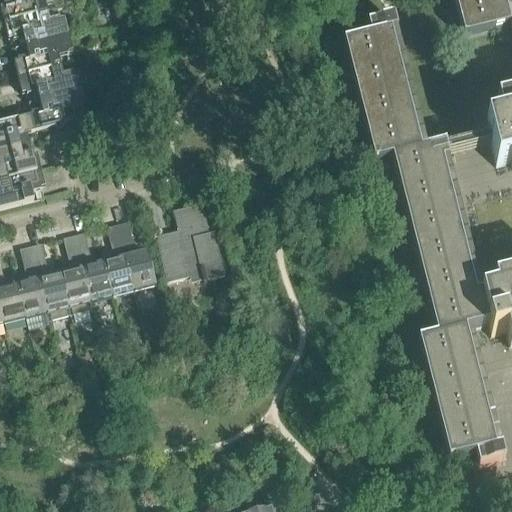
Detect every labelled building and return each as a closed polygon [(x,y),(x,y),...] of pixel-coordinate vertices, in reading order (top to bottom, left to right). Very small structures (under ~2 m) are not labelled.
[(0,0),(8,27),(46,17),(44,9),(54,6),(54,4),(58,3),(57,0),(0,0)] [(453,0),(463,41),(466,40),(466,41),(480,37),(508,30),(509,30),(510,30),(509,28),(502,0),(453,0)] [(500,125),(485,129),(488,141),(489,142),(490,148),(490,149),(496,170),(510,166),(511,172),(511,171),(511,11),(511,12),(510,12),(511,18),(511,104),(496,108),(497,111),(496,111),(500,125)] [(4,26),(3,26),(4,30),(8,44),(12,43),(15,55),(25,52),(68,41),(63,25),(59,26),(59,24),(48,26),(46,17),(8,27),(4,27),(4,26)] [(345,49),(343,50),(373,168),(375,168),(376,168),(391,164),(436,342),(420,346),(420,347),(418,347),(448,466),(450,465),(450,466),(475,459),(478,472),(503,465),(500,453),(494,454),(464,335),(470,334),(471,334),(488,329),(491,340),(505,336),(509,350),(510,353),(511,352),(511,282),(494,287),(494,289),(495,295),(480,298),(475,300),(441,167),(447,166),(446,159),(444,153),(444,150),(425,155),(419,156),(389,38),(395,36),(392,24),(380,27),(367,30),(370,42),(345,48),(345,49)] [(68,60),(67,58),(72,57),(68,41),(25,52),(27,60),(17,63),(18,68),(15,69),(18,80),(17,80),(17,82),(60,72),(58,63),(68,60)] [(60,72),(17,82),(18,85),(22,99),(26,98),(26,100),(28,99),(29,103),(27,103),(28,108),(38,106),(81,95),(77,79),(73,80),(72,78),(62,80),(60,72)] [(38,106),(41,115),(31,117),(31,119),(27,121),(31,137),(49,133),(50,135),(51,134),(51,132),(74,126),(71,117),(81,115),(81,112),(85,111),(81,95),(38,106)] [(0,156),(29,149),(26,138),(31,137),(27,121),(8,125),(7,123),(6,123),(7,126),(0,127),(0,156)] [(0,185),(40,175),(40,173),(39,173),(36,159),(32,160),(29,149),(0,156),(0,185)] [(0,214),(33,207),(31,197),(41,195),(39,189),(43,189),(40,178),(41,178),(40,175),(0,185),(0,214)] [(202,209),(173,216),(180,245),(159,251),(158,246),(156,246),(167,287),(201,279),(203,287),(207,286),(206,285),(225,280),(214,237),(213,237),(213,238),(209,239),(202,209)] [(127,227),(117,230),(133,296),(154,290),(155,291),(146,256),(135,259),(127,227)] [(117,230),(106,233),(114,264),(103,267),(112,301),(133,296),(117,230)] [(84,238),(73,241),(90,307),(112,301),(103,267),(92,270),(84,238)] [(71,275),(60,278),(70,320),(91,314),(89,307),(90,307),(73,241),(63,244),(71,275)] [(70,320),(60,278),(49,281),(41,249),(30,252),(46,318),(47,317),(49,325),(70,320)] [(30,252),(19,255),(27,286),(16,289),(25,323),(46,318),(30,252)] [(0,271),(0,315),(3,328),(25,323),(16,289),(5,292),(0,271)]
